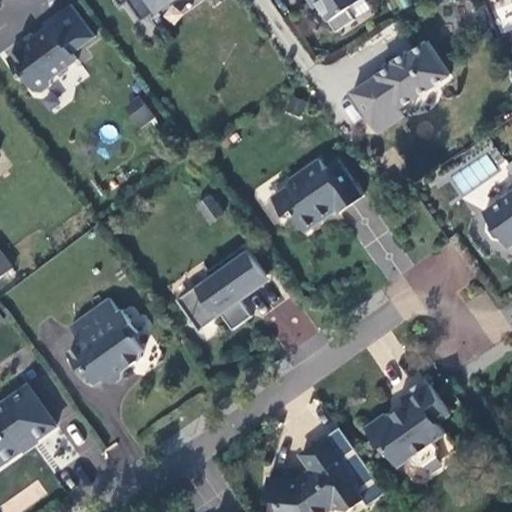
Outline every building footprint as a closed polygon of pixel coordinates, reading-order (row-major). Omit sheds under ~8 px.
[(117,0),(122,6),(127,2),(142,22),(153,14),(155,17),(179,0),(117,0)] [(315,0),(337,30),(355,17),(348,6),(356,0),(315,0)] [(96,37),(72,3),(48,21),(50,25),(34,35),(37,40),(28,46),(26,44),(9,57),(24,77),(26,76),(38,92),(42,94),(52,87),(54,79),(79,60),(75,53),(69,46),(80,39),(85,46),(96,37)] [(75,53),(85,46),(80,39),(69,46),(75,53)] [(398,65),(355,95),(377,127),(403,110),(452,78),(430,44),(413,55),(412,53),(396,63),(398,65)] [(142,98),(129,108),(140,123),(154,113),(142,98)] [(407,117),(403,110),(377,127),(382,134),(407,117)] [(154,113),(140,123),(144,128),(157,118),(154,113)] [(341,212),(365,195),(339,160),(326,168),(319,159),(292,180),(291,185),(274,197),(287,215),(296,216),(307,233),(327,218),(325,215),(336,208),(341,212)] [(511,161),(509,163),(511,167),(511,191),(485,211),(490,219),(488,229),(494,238),(505,240),(510,248),(511,246),(511,161)] [(225,213),(213,196),(200,204),(213,222),(225,213)] [(209,278),(178,300),(192,319),(190,321),(189,324),(190,326),(191,329),(193,330),(196,329),(197,328),(200,330),(222,315),(233,330),(253,316),(242,300),(238,295),(267,275),(245,245),(206,273),(209,278)] [(0,249),(0,277),(0,278),(14,268),(0,249)] [(270,281),(267,275),(238,295),(242,300),(270,281)] [(110,299),(71,327),(81,343),(68,351),(79,368),(83,366),(96,384),(106,377),(122,379),(123,370),(142,358),(143,352),(132,336),(139,332),(123,309),(119,312),(110,299)] [(466,436),(425,380),(399,399),(406,408),(393,416),(385,416),(366,430),(378,447),(385,448),(399,467),(412,459),(417,465),(425,466),(439,456),(439,449),(435,443),(447,435),(455,444),(466,436)] [(58,426),(27,384),(12,396),(13,398),(0,407),(0,464),(1,466),(58,426)] [(357,481),(327,437),(302,455),(313,471),(302,479),(270,477),(268,497),(281,500),(281,511),(329,511),(335,508),(348,509),(363,500),(357,489),(357,481)]
